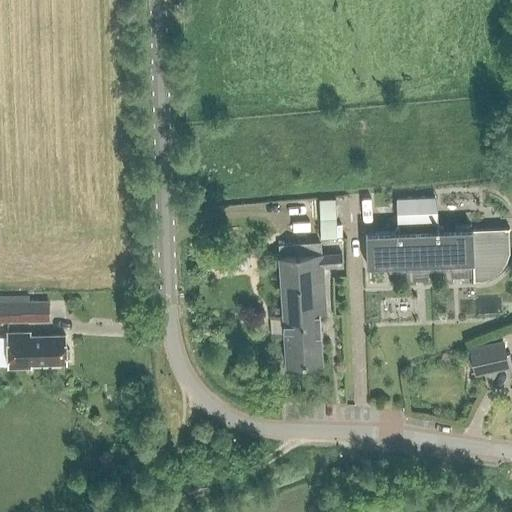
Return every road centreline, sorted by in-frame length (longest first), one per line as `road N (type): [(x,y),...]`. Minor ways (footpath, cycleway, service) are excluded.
road 1 (unclassified): [(158,0),(171,334),(195,396),(263,431),(511,452)]
road 2 (track): [(301,434),(232,482),(156,511)]
